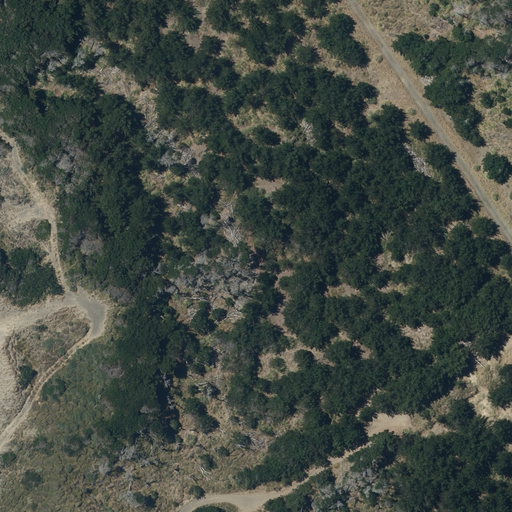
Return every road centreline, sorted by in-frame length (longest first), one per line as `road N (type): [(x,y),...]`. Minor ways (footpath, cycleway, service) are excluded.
road 1 (track): [(511,333),(408,419),(259,511)]
road 2 (track): [(356,0),(511,239)]
